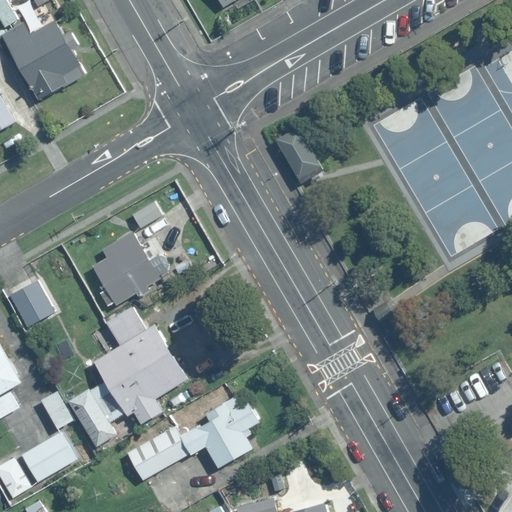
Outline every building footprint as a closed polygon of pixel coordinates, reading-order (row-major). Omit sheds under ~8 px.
[(0,0),(0,13),(8,26),(22,17),(11,0),(0,0)] [(5,32),(8,38),(40,97),(87,72),(58,19),(34,32),(27,20),(5,32)] [(0,126),(16,117),(0,88),(0,126)] [(278,136),(280,139),(302,176),(324,163),(300,123),(278,136)] [(149,236),(166,225),(153,201),(135,211),(149,236)] [(99,267),(121,303),(163,275),(152,259),(132,228),(104,246),(109,254),(105,257),(96,263),(99,267)] [(12,291),(14,295),(31,324),(57,310),(38,277),(12,291)] [(97,357),(110,377),(95,386),(94,384),(71,398),(99,444),(122,430),(116,419),(130,410),(131,413),(137,410),(144,422),(168,408),(160,395),(191,376),(157,320),(148,326),(134,304),(108,319),(122,342),(97,357)] [(0,394),(24,380),(0,338),(0,394)] [(0,415),(2,418),(23,405),(13,388),(0,395),(0,415)] [(77,418),(76,416),(61,389),(45,398),(61,427),(77,418)] [(222,465),(224,464),(254,446),(244,429),(263,418),(250,398),(242,403),(237,394),(209,411),(213,417),(184,435),(194,451),(209,443),(222,465)] [(146,479),(150,476),(191,453),(175,425),(130,451),(146,479)] [(41,479),(43,478),(79,457),(64,430),(25,452),(41,479)] [(0,465),(0,469),(0,470),(15,496),(35,484),(18,455),(0,465)] [(239,504),(240,511),(281,511),(276,494),(239,504)] [(29,511),(50,511),(52,511),(43,498),(27,509),(29,511)] [(290,511),(289,511),(335,511),(332,500),(290,511)]
